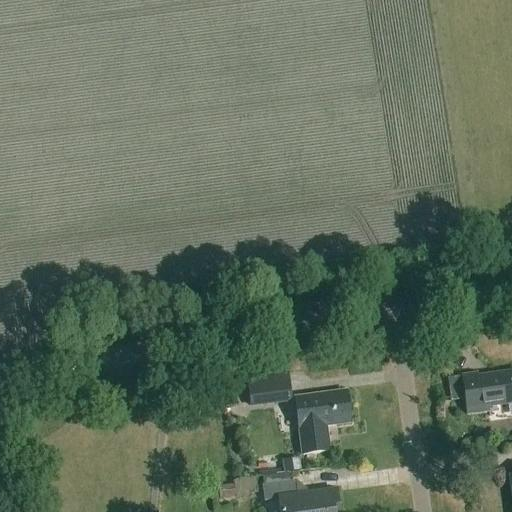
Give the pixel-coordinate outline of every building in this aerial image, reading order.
[(487,410),(511,406),(511,373),(476,379),(476,376),(462,378),(467,416),(488,413),(487,410)] [(289,403),(288,400),(286,383),(246,389),(249,408),(289,403)] [(233,386),(224,387),(226,409),(235,408),(233,386)] [(325,428),(350,424),(346,394),(295,402),(299,432),(300,432),(303,457),(329,454),(325,428)] [(337,511),(335,493),(298,499),(296,483),(262,488),(264,503),(278,502),(279,511),(337,511)] [(220,501),(246,498),(244,484),(218,487),(220,501)]
